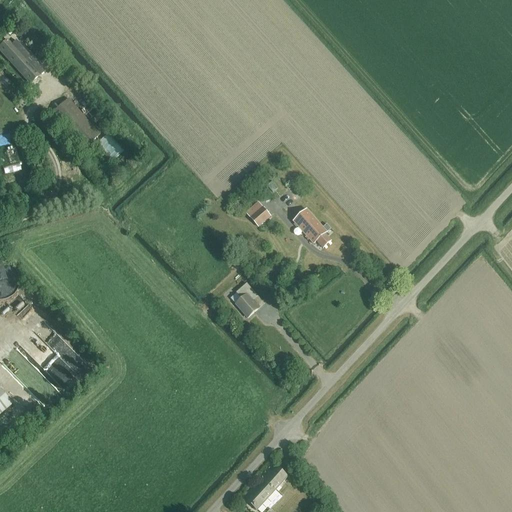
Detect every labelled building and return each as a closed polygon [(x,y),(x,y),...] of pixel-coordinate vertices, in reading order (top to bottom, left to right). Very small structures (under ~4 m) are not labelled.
[(0,51),(30,85),(43,72),(25,52),(15,42),(10,46),(6,42),(0,47),(0,51)] [(50,116),(82,152),(100,136),(68,100),(50,116)] [(95,143),(114,164),(127,152),(109,131),(95,143)] [(110,180),(127,165),(122,160),(112,168),(110,166),(108,168),(110,171),(106,175),(110,180)] [(246,214),(259,229),(271,218),(258,203),(246,214)] [(325,235),(331,230),(327,225),(322,229),(306,211),(293,222),(314,245),(317,242),(323,249),(331,242),(325,235)] [(19,280),(19,276),(18,274),(16,270),(14,268),(11,266),(8,264),(5,263),(2,263),(0,263),(0,295),(3,296),(8,295),(11,293),(14,291),(16,289),(17,286),(19,283),(19,280)] [(257,307),(262,302),(247,285),(236,294),(242,300),(235,306),(247,319),(259,310),(257,307)] [(0,387),(0,418),(18,404),(2,386),(0,387)] [(257,511),(286,479),(287,478),(277,469),(247,502),(257,511)] [(303,489),(311,498),(315,494),(307,485),(303,489)] [(321,511),(321,501),(313,501),(313,511),(321,511)]
